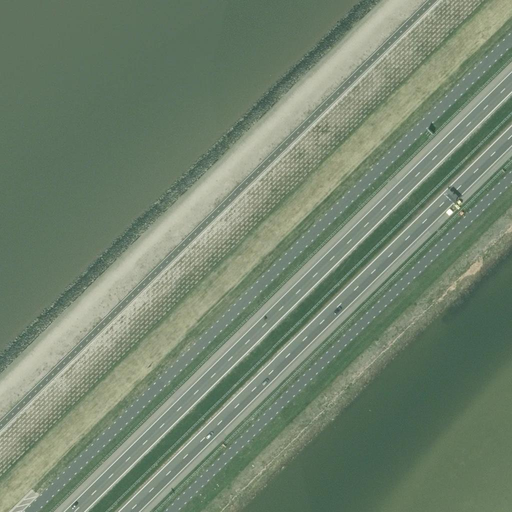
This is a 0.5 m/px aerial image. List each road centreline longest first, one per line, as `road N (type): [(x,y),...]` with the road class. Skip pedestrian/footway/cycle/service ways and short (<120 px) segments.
road 1 (unclassified): [(28,511),(511,38)]
road 2 (motorway): [(511,81),(74,511)]
road 3 (motorway): [(130,511),(511,138)]
road 4 (unclassified): [(169,511),(511,174)]
